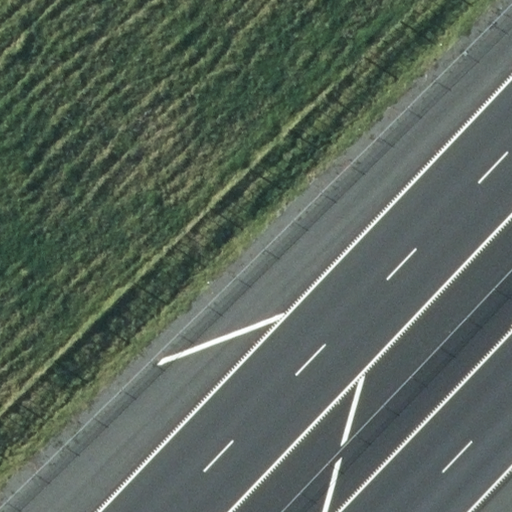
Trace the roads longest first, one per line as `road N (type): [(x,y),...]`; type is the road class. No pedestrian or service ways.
road 1 (motorway): [(139,511),(511,126)]
road 2 (motorway): [(511,402),(406,511)]
